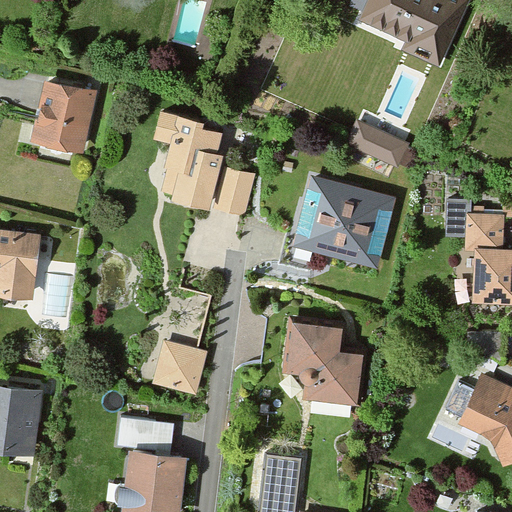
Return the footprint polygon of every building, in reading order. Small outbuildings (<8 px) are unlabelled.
[(368,0),(359,24),(405,43),(402,51),(440,66),(466,0),(368,0)] [(28,143),(81,155),(95,92),(42,80),(28,143)] [(175,182),(172,193),(211,203),(224,149),(219,148),(224,126),(201,121),(203,115),(160,105),(153,132),(172,137),(162,179),(175,182)] [(402,144),(354,123),(344,146),(392,167),(402,144)] [(257,169),(227,162),(217,203),(247,211),(257,169)] [(390,199),(305,179),(289,246),(373,267),(390,199)] [(505,210),(467,209),(466,246),(474,246),(473,298),(511,298),(511,243),(504,244),(505,210)] [(36,234),(0,230),(0,298),(31,301),(36,234)] [(341,327),(287,321),(281,376),(304,378),(301,400),(355,406),(361,356),(338,353),(341,327)] [(207,348),(162,338),(152,382),(197,392),(207,348)] [(511,459),(511,384),(483,371),(460,419),(491,434),(505,463),(511,459)] [(39,388),(0,384),(0,454),(31,458),(39,388)] [(120,509),(146,511),(178,511),(184,451),(171,450),(174,420),(121,415),(118,444),(127,445),(120,509)] [(291,511),(297,461),(261,457),(254,511),(291,511)]
